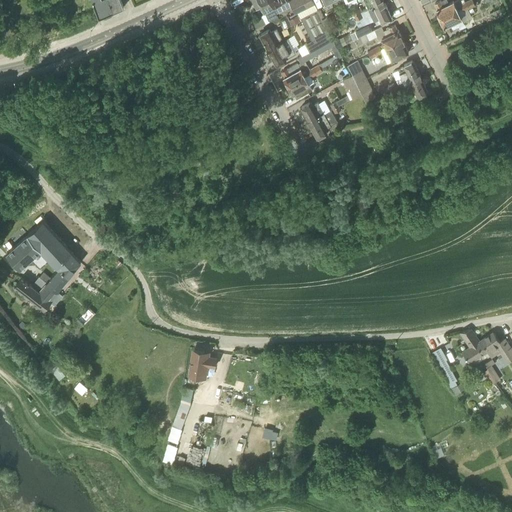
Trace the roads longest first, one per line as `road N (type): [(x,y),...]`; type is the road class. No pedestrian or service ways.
road 1 (unclassified): [(511,316),(402,336),(266,339),(176,331),(151,316),(136,270),(0,146)]
road 2 (tertiary): [(0,72),(68,53),(187,0)]
road 3 (residential): [(300,153),(218,0)]
